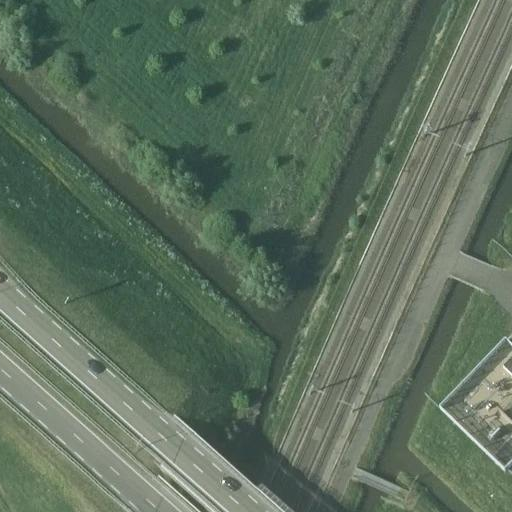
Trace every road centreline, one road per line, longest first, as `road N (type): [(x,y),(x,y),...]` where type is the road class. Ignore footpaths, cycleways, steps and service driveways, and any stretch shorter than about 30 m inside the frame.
road 1 (primary): [(247,511),(0,292)]
road 2 (track): [(272,234),(381,0)]
road 3 (primary): [(0,370),(159,511)]
